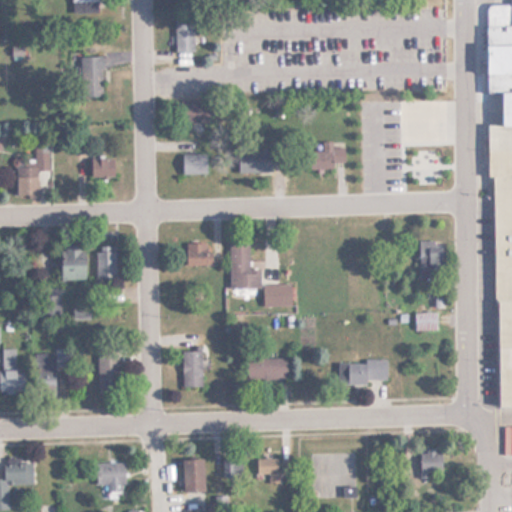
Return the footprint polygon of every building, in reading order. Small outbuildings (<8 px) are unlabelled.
[(511,0),(487,1),(492,407),(511,406),(511,0)] [(192,51),(192,17),(173,17),(173,51),(192,51)] [(11,56),(10,45),(23,45),(23,55),(11,56)] [(100,56),(79,56),(79,96),(100,96),(100,56)] [(180,101),(180,121),(207,121),(207,101),(180,101)] [(307,150),(307,169),(331,169),(331,163),(344,163),(344,147),(331,147),(331,142),(320,142),(320,150),(307,150)] [(413,142),(413,167),(434,167),(434,142),(413,142)] [(269,150),(236,150),(236,172),(270,172),(269,150)] [(14,165),(14,197),(36,197),(36,170),(43,170),(43,153),(33,153),(33,165),(14,165)] [(205,153),(180,153),(180,174),(205,174),(205,153)] [(112,157),(92,157),(92,175),(112,175),(112,157)] [(416,278),(440,278),(440,240),(416,240),(416,278)] [(228,288),(258,288),(258,268),(247,268),(247,241),(228,241),(228,288)] [(183,265),(209,265),(209,242),(183,242),(183,265)] [(59,279),(82,279),(82,243),(59,243),(59,279)] [(95,277),(114,277),(114,244),(95,244),(95,277)] [(289,305),(289,284),(261,284),(261,305),(289,305)] [(42,296),(43,315),(59,314),(58,294),(42,296)] [(435,312),(413,312),(413,330),(435,330),(435,312)] [(18,349),(0,349),(0,393),(18,393),(18,349)] [(54,366),(65,367),(66,351),(37,350),(36,396),(53,396),(54,366)] [(117,351),(96,351),(96,393),(117,393),(117,351)] [(199,386),(199,351),(180,351),(180,386),(199,386)] [(245,358),(245,379),(285,379),(285,358),(245,358)] [(384,361),(337,361),(337,384),(365,384),(365,380),(384,380),(384,361)] [(440,472),(440,450),(418,450),(418,472),(440,472)] [(241,458),(221,458),(221,477),(241,477),(241,458)] [(277,482),(277,458),(255,458),(255,482),(277,482)] [(180,492),(202,492),(202,459),(180,459),(180,492)] [(106,485),(106,490),(122,490),(122,462),(94,462),(94,485),(106,485)] [(0,478),(0,510),(7,510),(7,485),(32,484),(31,464),(1,465),(1,478),(0,478)]
